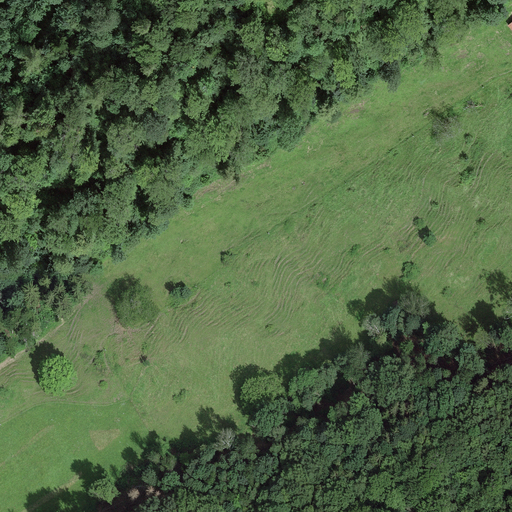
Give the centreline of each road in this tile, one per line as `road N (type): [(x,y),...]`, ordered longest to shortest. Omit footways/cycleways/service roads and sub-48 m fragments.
road 1 (track): [(0,370),(64,325),(91,285),(93,254),(310,164)]
road 2 (track): [(511,390),(321,511)]
